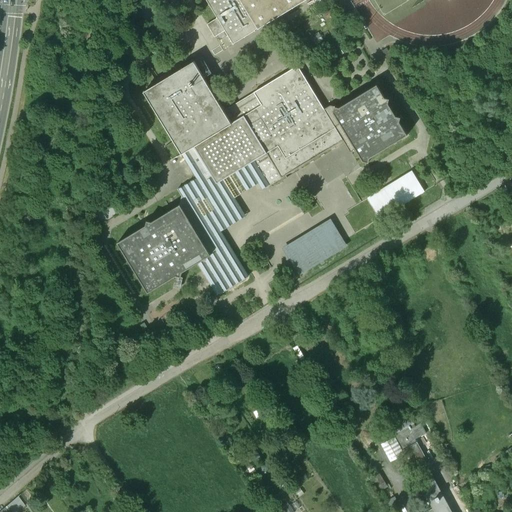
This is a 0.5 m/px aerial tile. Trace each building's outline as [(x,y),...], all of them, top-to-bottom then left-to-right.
[(307,0),(206,0),(218,19),(207,25),(218,42),(229,36),(234,45),(302,3),(307,0)] [(307,0),(302,3),(306,9),(314,3),(319,11),(333,2),(331,0),(307,0)] [(388,49),(383,51),(389,61),(394,58),(388,49)] [(299,67),(226,111),(196,61),(145,92),(197,178),(178,189),(182,196),(180,205),(153,222),(148,221),(147,225),(118,242),(149,293),(178,276),(182,277),(183,273),(199,263),(218,296),(249,277),(221,231),(243,218),(230,196),(258,179),(265,189),(344,141),(340,134),(345,131),(364,162),(365,162),(369,163),(370,158),(409,135),(401,123),(402,118),(397,117),(390,104),(391,99),(386,98),(378,85),(341,107),(332,106),(325,110),(299,67)] [(412,171),(367,198),(380,219),(425,191),(412,171)] [(331,221),(284,248),(299,274),(346,246),(331,221)] [(407,412),(387,423),(395,437),(410,429),(415,426),(407,412)] [(415,426),(410,429),(415,439),(426,433),(420,423),(415,426)] [(395,437),(394,437),(402,451),(414,444),(417,443),(415,439),(410,429),(395,437)] [(394,437),(382,444),(391,461),(404,455),(402,451),(394,437)] [(414,444),(402,451),(404,455),(410,466),(417,462),(419,452),(414,444)] [(438,495),(429,477),(419,483),(428,500),(438,495)] [(447,511),(438,495),(428,500),(434,511),(447,511)] [(20,496),(0,511),(20,511),(28,506),(20,496)]
